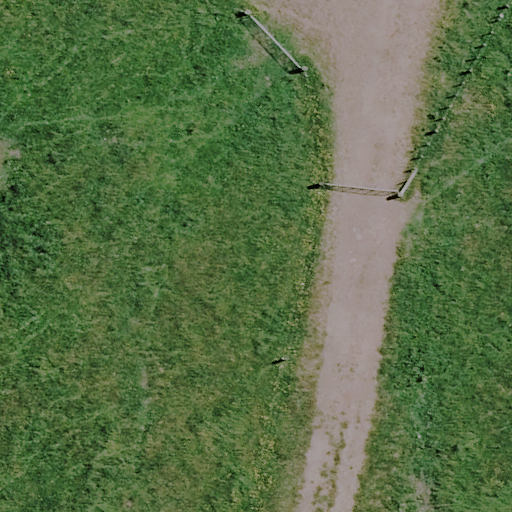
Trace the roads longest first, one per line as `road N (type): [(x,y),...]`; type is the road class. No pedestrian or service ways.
road 1 (secondary): [(339,0),(430,511)]
road 2 (secondary): [(78,511),(0,95)]
